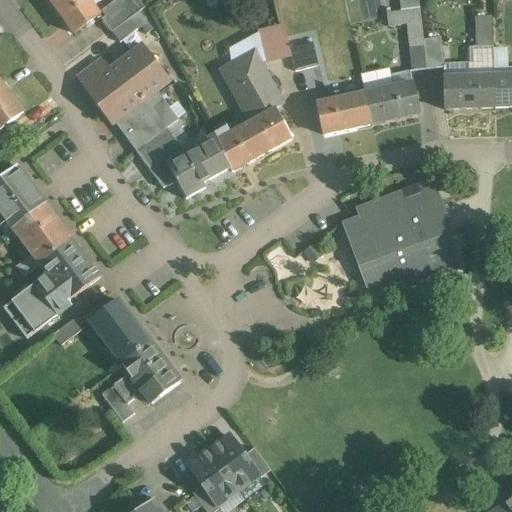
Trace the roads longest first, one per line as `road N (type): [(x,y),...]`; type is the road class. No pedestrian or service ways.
road 1 (residential): [(204,281),(367,165),(423,151),(511,148)]
road 2 (residential): [(204,281),(150,223),(53,57),(9,0)]
road 3 (residential): [(60,506),(240,365),(238,340),(204,281)]
